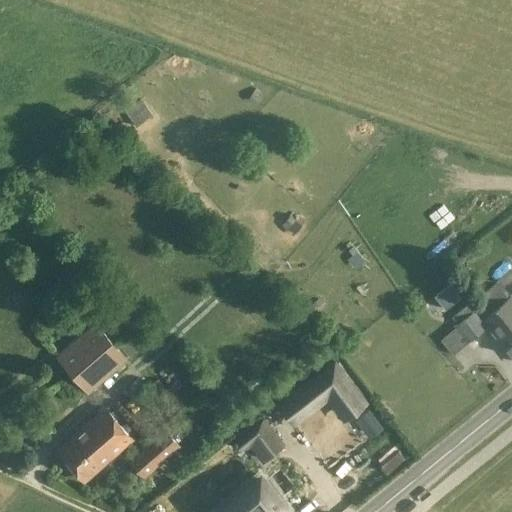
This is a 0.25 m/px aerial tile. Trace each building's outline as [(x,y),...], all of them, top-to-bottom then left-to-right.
[(140,99),(125,110),(136,126),(152,115),(140,99)] [(73,265),(60,277),(75,292),(88,280),(73,265)] [(488,327),(511,356),(511,295),(510,296),(497,280),(451,317),(456,323),(453,326),(454,327),(439,340),(452,355),(488,327)] [(427,299),(439,312),(458,294),(447,281),(427,299)] [(55,355),(88,392),(126,358),(94,321),(55,355)] [(323,344),(315,333),(304,341),(312,352),(323,344)] [(336,364),(279,407),(293,426),(328,400),(343,421),(366,404),(336,364)] [(84,479),(131,439),(105,410),(58,451),(84,479)] [(368,410),(355,421),(361,429),(375,419),(368,410)] [(247,449),(249,447),(261,462),(286,444),(263,415),(236,436),(247,449)] [(164,429),(129,460),(143,476),(178,445),(164,429)] [(1,439),(0,440),(0,454),(1,456),(10,448),(1,439)] [(262,476),(220,511),(275,511),(285,504),(262,476)]
